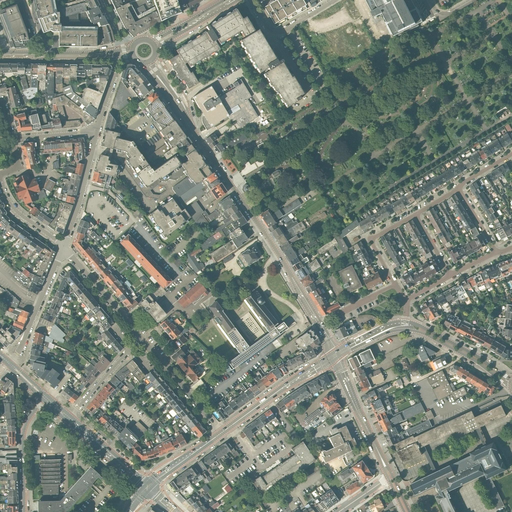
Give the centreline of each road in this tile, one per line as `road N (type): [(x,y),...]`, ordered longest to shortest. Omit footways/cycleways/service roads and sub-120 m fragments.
road 1 (residential): [(334,356),(279,256),(147,61)]
road 2 (tertiary): [(220,433),(334,356)]
road 3 (tertiary): [(390,477),(334,356)]
road 4 (tertiary): [(132,50),(0,52)]
road 5 (residential): [(7,362),(63,245)]
road 6 (residential): [(449,276),(496,252),(458,188)]
road 7 (residential): [(139,337),(220,433)]
road 8 (tertiary): [(405,324),(511,386)]
road 9 (residential): [(63,245),(98,129)]
road 10 (tertiary): [(511,379),(425,326),(405,324)]
road 11 (residential): [(45,397),(23,431),(24,511)]
